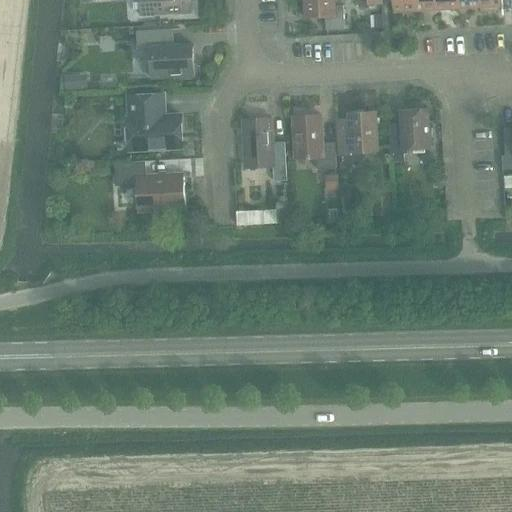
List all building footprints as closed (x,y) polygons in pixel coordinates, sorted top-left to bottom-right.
[(139,0),(140,2),(140,7),(154,6),(154,15),(190,13),(189,0),(139,0)] [(304,0),(305,18),(325,17),(326,31),(345,29),(343,6),(336,6),(335,0),(304,0)] [(392,0),(394,13),(416,12),(414,0),(392,0)] [(414,0),(416,12),(437,10),(436,0),(414,0)] [(436,0),(437,10),(459,9),(458,0),(436,0)] [(458,0),(459,9),(480,8),(479,0),(458,0)] [(383,14),(374,15),(375,28),(383,27),(383,14)] [(152,79),(194,76),(192,48),(192,44),(170,46),(169,30),(136,32),(137,49),(150,48),(152,79)] [(84,76),(63,77),(64,91),(85,90),(84,76)] [(130,150),(182,147),(180,115),(164,116),(163,94),(128,96),(130,118),(128,118),(130,150)] [(404,149),(430,148),(428,108),(400,110),(401,128),(389,129),(391,162),(404,161),(404,149)] [(352,151),(379,150),(376,111),(348,113),(349,119),(337,120),(339,154),(352,154),(352,151)] [(317,169),(336,168),(336,155),(335,142),(323,143),(321,115),(293,117),(295,158),(316,157),(317,169)] [(273,181),(287,180),(285,143),(273,143),(272,118),(267,118),(243,120),(246,168),(273,166),(273,181)] [(511,128),(504,129),(506,157),(502,157),(503,170),(511,169),(511,128)] [(138,212),(186,209),(184,179),(184,174),(146,176),(145,162),(115,163),(116,187),(137,185),(138,212)] [(338,176),(324,177),(325,192),(338,192),(338,176)] [(391,216),(390,194),(374,195),(375,216),(391,216)] [(289,208),(276,209),(276,223),(290,223),(289,208)] [(407,208),(397,209),(397,222),(407,222),(407,208)]
